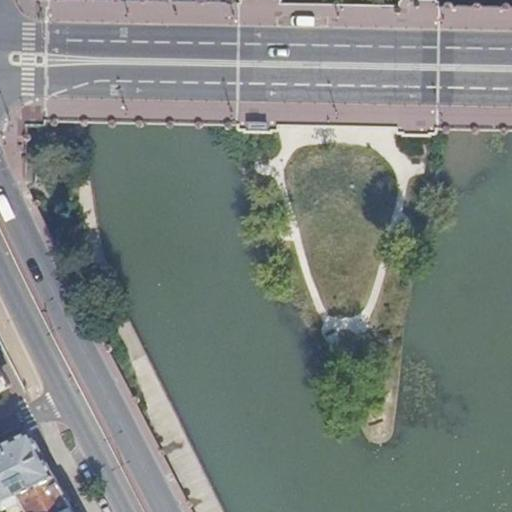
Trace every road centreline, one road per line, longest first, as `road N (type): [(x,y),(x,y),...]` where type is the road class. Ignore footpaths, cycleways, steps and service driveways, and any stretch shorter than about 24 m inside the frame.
road 1 (primary): [(39,59),(511,67)]
road 2 (primary): [(166,511),(0,175)]
road 3 (primary): [(67,399),(0,262)]
road 4 (primary): [(125,511),(67,399)]
